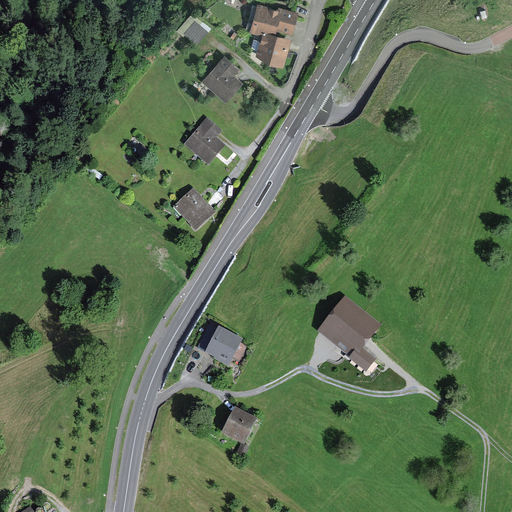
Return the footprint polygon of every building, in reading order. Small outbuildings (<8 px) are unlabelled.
[(305,11),(262,4),(258,31),(271,33),(301,37),(305,11)] [(192,11),(177,31),(183,36),(185,34),(197,44),(211,27),(192,11)] [(298,42),(271,33),(263,54),(290,64),(298,42)] [(224,54),(202,80),(228,101),(243,82),(233,74),(239,66),(224,54)] [(220,129),(207,118),(184,143),(208,164),(224,147),(213,136),(220,129)] [(215,212),(194,189),(175,206),(196,229),(215,212)] [(343,298),(318,330),(371,370),(379,360),(363,348),(380,326),(343,298)] [(243,338),(220,326),(206,351),(214,356),(214,357),(228,365),(233,357),(241,342),(243,338)] [(248,346),(241,342),(233,357),(240,361),(248,346)] [(257,418),(234,407),(222,431),(245,442),(257,418)] [(242,444),(236,455),(244,459),(250,448),(242,444)]
